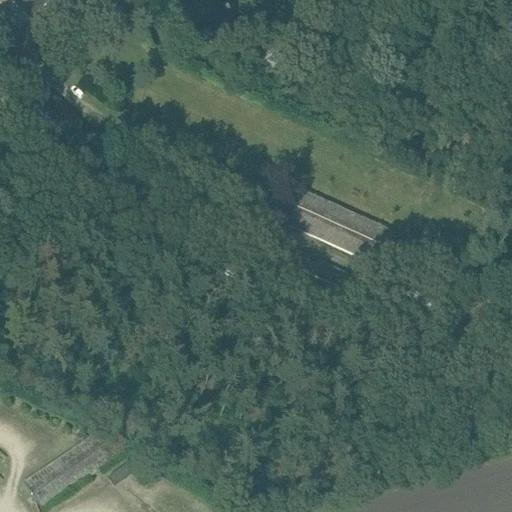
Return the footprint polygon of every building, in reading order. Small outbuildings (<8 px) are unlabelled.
[(8,0),(29,21),(44,7),(50,0),(8,0)] [(399,25),(404,11),(401,10),(403,5),(390,0),(363,0),(360,11),(399,25)] [(30,90),(18,102),(56,141),(68,129),(30,90)] [(284,225),(381,270),(396,235),(299,191),(284,225)] [(343,314),(359,280),(276,243),(261,277),(343,314)] [(40,511),(127,452),(119,441),(97,434),(22,484),(40,511)]
